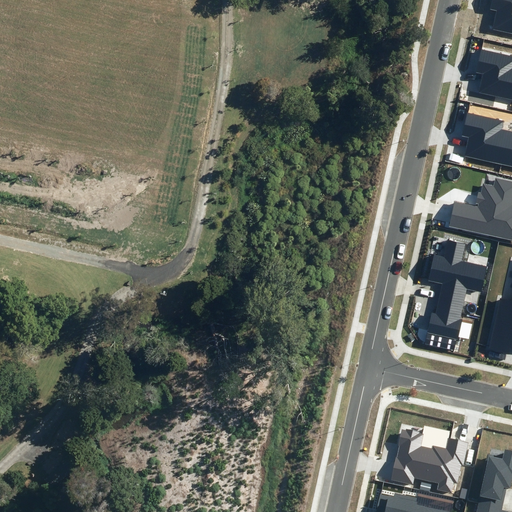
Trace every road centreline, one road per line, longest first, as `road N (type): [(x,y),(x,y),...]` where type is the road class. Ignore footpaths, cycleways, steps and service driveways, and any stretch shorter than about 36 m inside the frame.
road 1 (residential): [(448,0),(368,365)]
road 2 (residential): [(368,365),(335,511)]
road 3 (residential): [(368,365),(511,398)]
